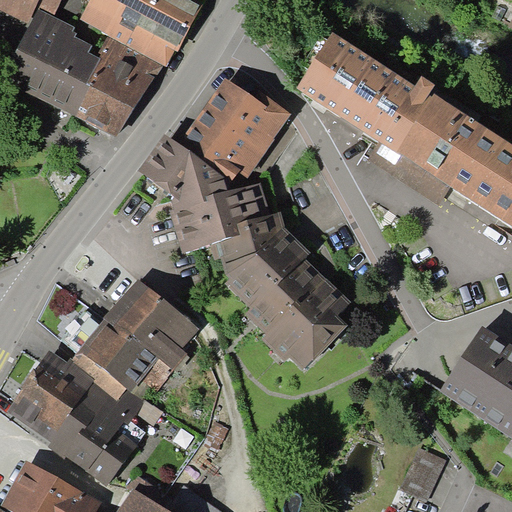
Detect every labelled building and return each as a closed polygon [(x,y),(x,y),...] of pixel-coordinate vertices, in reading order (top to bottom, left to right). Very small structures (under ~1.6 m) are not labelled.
[(0,0),(0,9),(27,23),(36,7),(38,8),(54,16),(61,0),(0,0)] [(90,0),(80,19),(108,34),(107,36),(163,66),(166,67),(176,50),(178,51),(203,5),(192,0),(90,0)] [(54,16),(38,8),(1,79),(74,116),(90,86),(87,85),(101,58),(97,56),(88,52),(92,45),(75,36),(77,33),(73,31),(75,27),(54,16)] [(415,85),(333,31),(297,87),(380,142),(396,152),(397,151),(450,186),(511,226),(511,143),(431,91),(436,85),(421,75),(415,85)] [(163,66),(107,36),(97,56),(101,58),(87,85),(90,86),(74,116),(116,137),(163,66)] [(178,143),(232,181),(238,171),(247,178),(293,114),(259,89),(254,97),(225,77),(178,143)] [(182,253),(210,244),(240,234),(237,223),(271,214),(261,181),(234,189),(232,181),(178,143),(164,134),(138,170),(174,197),(172,200),(174,208),(169,210),(182,253)] [(440,204),(450,186),(397,151),(396,152),(380,142),(368,159),(440,204)] [(281,211),(271,214),(237,223),(240,234),(210,244),(214,259),(221,258),(223,265),(256,252),(285,226),(281,211)] [(225,283),(251,309),(305,256),(306,258),(311,253),(285,226),(256,252),(223,265),(226,275),(230,279),(225,283)] [(306,258),(305,256),(251,309),(246,314),(266,334),(261,338),(285,362),(289,357),(303,370),(348,325),(338,315),(351,302),(306,258)] [(199,328),(138,278),(104,318),(130,339),(132,336),(174,371),(188,354),(182,349),(199,328)] [(130,339),(104,318),(72,360),(75,361),(74,363),(95,379),(93,383),(118,401),(127,389),(145,402),(146,400),(153,390),(157,392),(174,371),(132,336),(130,339)] [(511,344),(483,325),(440,391),(511,438),(511,344)] [(67,363),(49,350),(35,369),(33,368),(20,386),(23,389),(7,410),(51,441),(93,383),(95,379),(74,363),(75,361),(72,360),(70,358),(67,363)] [(145,402),(127,389),(118,401),(93,383),(51,441),(48,445),(106,487),(146,432),(131,421),(136,414),(145,402)] [(164,412),(146,400),(145,402),(136,414),(153,426),(164,412)] [(427,502),(447,460),(419,447),(400,489),(427,502)] [(27,459),(1,506),(12,511),(96,511),(98,510),(102,502),(27,459)] [(222,511),(185,485),(174,500),(138,474),(130,484),(133,487),(168,511),(222,511)] [(168,511),(133,487),(115,511),(101,511),(98,510),(96,511),(168,511)]
